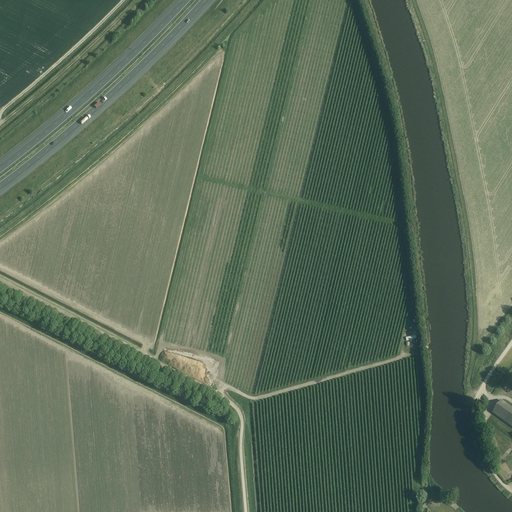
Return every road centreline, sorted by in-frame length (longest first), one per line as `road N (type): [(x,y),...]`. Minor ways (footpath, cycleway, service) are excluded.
road 1 (track): [(414,511),(423,416),(417,353),(256,398),(226,385),(216,393)]
road 2 (motorway): [(0,188),(115,92),(206,0)]
road 3 (motorway): [(186,0),(0,169)]
road 4 (track): [(159,353),(152,358),(0,278)]
road 5 (track): [(511,491),(478,447),(471,410),(511,342)]
